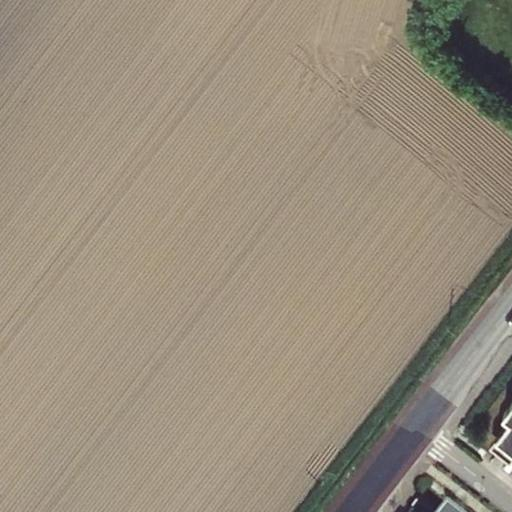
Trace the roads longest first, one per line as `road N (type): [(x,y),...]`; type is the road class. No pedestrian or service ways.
road 1 (secondary): [(415,429),(511,306)]
road 2 (residential): [(415,429),(511,504)]
